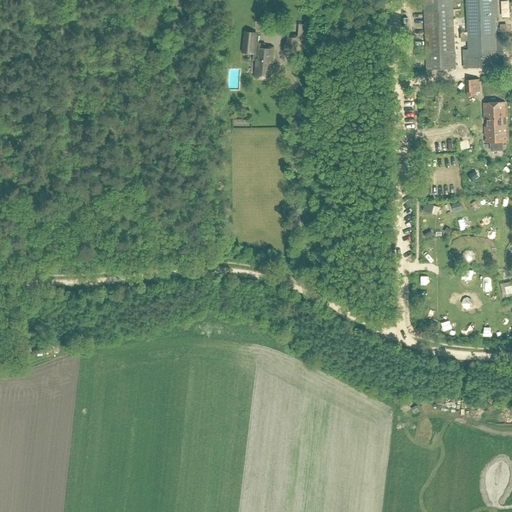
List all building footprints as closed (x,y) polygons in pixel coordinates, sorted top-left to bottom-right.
[(423,0),(426,70),(428,70),(456,69),(453,0),(423,0)] [(463,50),(464,68),(469,68),(504,67),(504,52),(504,51),(503,51),(503,35),(497,35),(496,18),(499,18),(498,0),(465,0),(468,50),(463,50)] [(285,43),(284,54),(297,55),(298,47),(307,49),(310,26),(299,24),(298,36),(288,34),(286,43),(285,43)] [(272,62),(274,48),(272,47),(258,45),(259,37),(256,36),(256,34),(245,32),(243,52),(255,54),(254,60),(256,60),(254,77),(268,79),(269,73),(271,73),(271,69),(269,69),(270,62),(272,62)] [(475,96),(475,92),(480,92),(480,80),(466,81),(467,92),(469,92),(469,96),(475,96)] [(423,116),(440,116),(440,97),(423,97),(423,116)] [(487,120),(487,126),(484,126),(485,143),(491,143),(491,151),(503,151),(503,142),(507,142),(507,127),(505,102),(483,104),(484,120),(487,120)] [(484,204),(483,195),(474,196),(474,205),(484,204)] [(473,260),(472,250),(462,250),(463,260),(473,260)]
